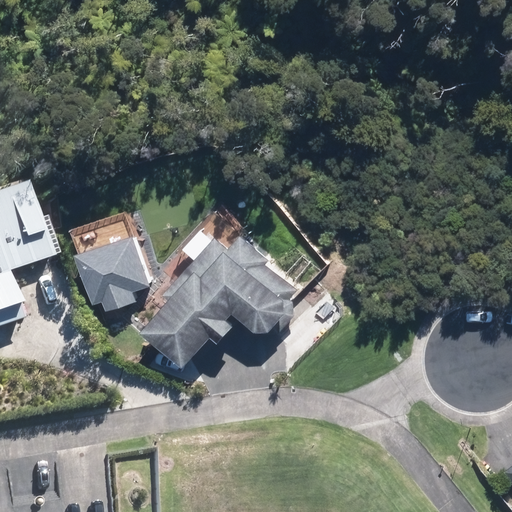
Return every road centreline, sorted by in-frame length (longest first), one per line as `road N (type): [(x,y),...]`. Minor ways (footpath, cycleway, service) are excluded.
road 1 (residential): [(357,414),(271,401),(0,450)]
road 2 (residential): [(357,414),(477,358)]
